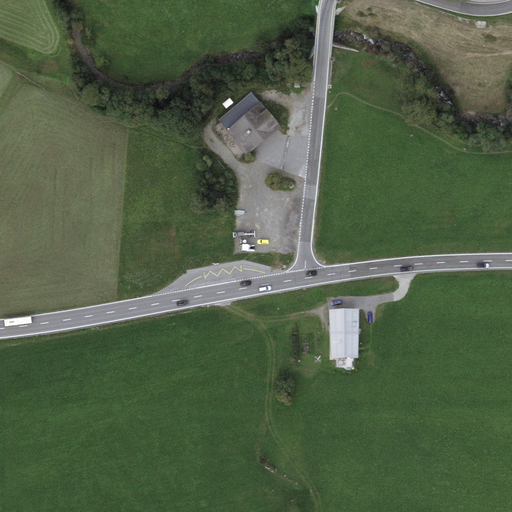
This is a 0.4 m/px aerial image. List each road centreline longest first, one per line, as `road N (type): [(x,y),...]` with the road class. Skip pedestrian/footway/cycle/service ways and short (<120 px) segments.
road 1 (primary): [(307,277),(0,328)]
road 2 (tertiary): [(329,0),(307,277)]
road 3 (primary): [(511,259),(307,277)]
